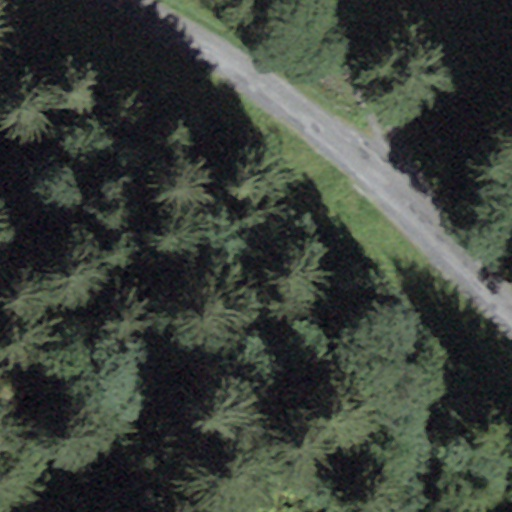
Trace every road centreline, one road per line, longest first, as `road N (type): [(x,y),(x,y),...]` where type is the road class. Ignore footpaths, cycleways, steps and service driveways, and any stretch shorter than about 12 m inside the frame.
road 1 (unclassified): [(128,0),(245,63),(407,195),(511,305)]
road 2 (track): [(327,0),(407,195)]
